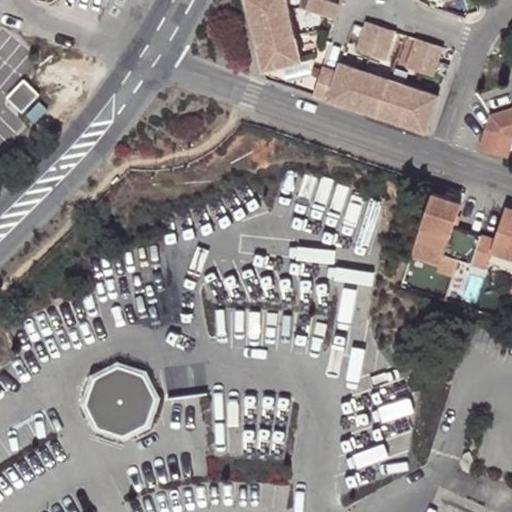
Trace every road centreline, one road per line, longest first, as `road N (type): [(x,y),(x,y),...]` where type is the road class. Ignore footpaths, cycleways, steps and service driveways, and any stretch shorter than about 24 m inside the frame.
road 1 (residential): [(165,77),(438,166)]
road 2 (tertiary): [(0,253),(131,125),(165,77)]
road 3 (tertiary): [(123,52),(98,104),(0,196)]
road 4 (residential): [(438,166),(478,41)]
road 5 (residential): [(15,0),(123,52)]
